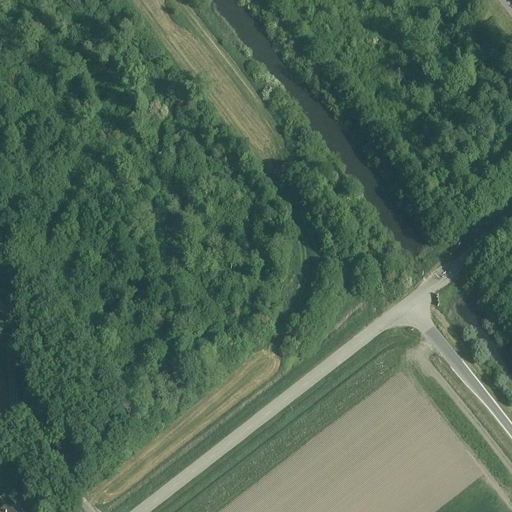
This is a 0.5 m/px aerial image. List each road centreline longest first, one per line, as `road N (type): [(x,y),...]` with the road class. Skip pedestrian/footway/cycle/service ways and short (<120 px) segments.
road 1 (unclassified): [(143,511),(409,304)]
road 2 (unclassified): [(511,436),(409,304)]
road 3 (unclassified): [(409,304),(511,221)]
